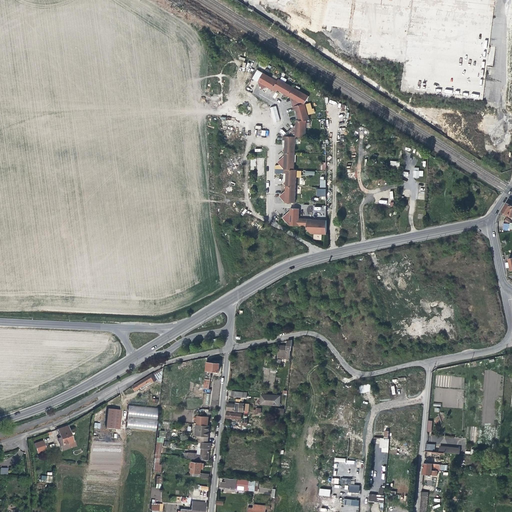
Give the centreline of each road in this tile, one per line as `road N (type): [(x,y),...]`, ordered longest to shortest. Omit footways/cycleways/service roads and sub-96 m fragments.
road 1 (residential): [(229,348),(317,334),(351,370),(368,374),(490,350),(511,334)]
road 2 (residential): [(229,348),(145,371),(67,419),(0,444)]
road 3 (residential): [(212,511),(229,348)]
road 4 (residential): [(258,92),(283,105),(286,121),(272,132),(268,222)]
road 5 (tertiary): [(135,357),(78,391),(0,421)]
